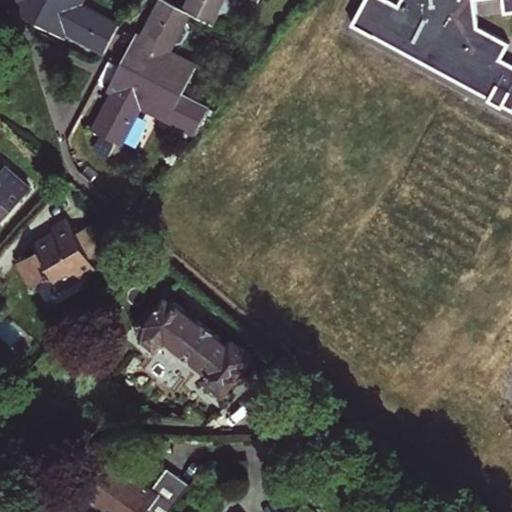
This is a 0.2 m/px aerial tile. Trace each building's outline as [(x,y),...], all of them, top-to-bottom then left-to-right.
[(14,0),(11,7),(36,19),(45,0),(14,0)] [(84,0),(45,0),(36,19),(62,33),(67,22),(73,25),(70,30),(105,48),(120,18),(84,0)] [(187,19),(191,11),(185,7),(170,0),(159,0),(145,30),(150,33),(147,39),(136,33),(123,58),(183,89),(195,67),(182,60),(185,54),(172,48),(175,41),(184,38),(189,27),(187,19)] [(226,0),(188,0),(185,7),(191,11),(214,23),(226,0)] [(511,0),(402,0),(400,4),(391,0),(365,0),(352,25),(511,111),(511,0)] [(198,61),(185,54),(182,60),(195,67),(198,61)] [(142,104),(197,132),(211,104),(183,89),(123,58),(110,83),(120,89),(117,96),(112,92),(94,128),(123,142),(142,104)] [(0,213),(5,217),(32,187),(6,164),(0,171),(0,213)] [(313,249),(340,220),(319,201),(292,230),(313,249)] [(40,247),(18,260),(30,282),(55,268),(63,284),(98,264),(93,256),(107,248),(94,224),(82,231),(76,221),(38,243),(40,247)] [(197,317),(169,294),(148,319),(151,321),(148,324),(146,334),(157,343),(164,340),(169,335),(210,368),(206,373),(226,390),(255,353),(235,337),(230,342),(224,338),(226,336),(199,315),(197,317)] [(443,347),(424,372),(474,410),(493,385),(443,347)] [(168,511),(184,490),(162,474),(146,494),(103,463),(90,481),(85,477),(64,505),(73,511),(168,511)] [(20,511),(48,511),(54,505),(34,493),(20,511)]
